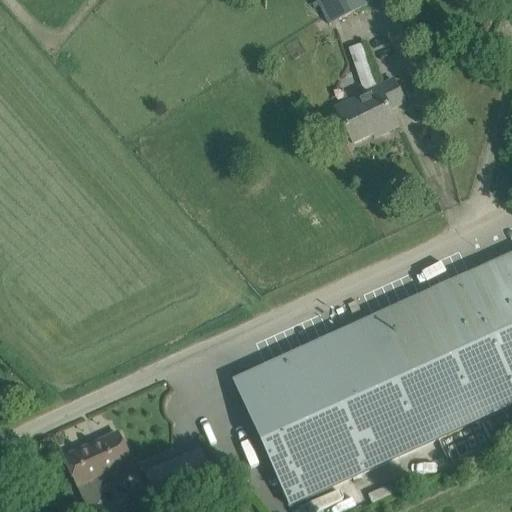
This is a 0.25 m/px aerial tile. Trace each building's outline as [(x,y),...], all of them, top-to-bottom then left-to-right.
[(371,0),(340,0),(321,9),(328,25),(373,3),(371,0)] [(348,50),(364,94),(335,107),(354,144),(382,131),(383,135),(398,128),(390,110),(405,103),(394,80),(378,87),(363,45),(348,50)] [(511,256),(233,382),(290,507),(511,407),(511,256)] [(65,458),(77,487),(87,510),(105,501),(99,488),(111,483),(107,474),(132,463),(118,434),(65,458)] [(145,475),(158,504),(213,479),(199,450),(179,459),(182,465),(153,478),(151,472),(145,475)] [(151,511),(154,511),(143,489),(128,497),(135,511),(151,511)] [(183,511),(180,502),(164,509),(165,511),(183,511)]
